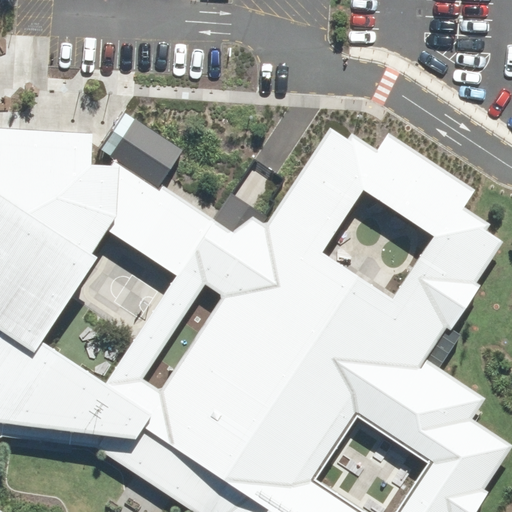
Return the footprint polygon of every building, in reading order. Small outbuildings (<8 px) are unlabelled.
[(44,118),(45,78),(24,77),(23,117),(44,118)] [(45,78),(44,118),(62,118),(63,78),(45,78)] [(132,120),(134,80),(84,79),(80,79),(79,119),(83,119),(132,120)] [(132,120),(183,122),(184,82),(134,80),(132,120)] [(216,89),(194,88),(193,131),(214,132),(216,89)] [(329,146),(271,241),(251,229),(239,247),(108,167),(110,136),(0,126),(0,511),(4,511),(0,509),(0,440),(89,448),(193,511),(459,511),(502,445),(465,422),(476,403),(417,367),(492,247),(445,218),(456,201),(396,165),(386,180),(329,146)]
